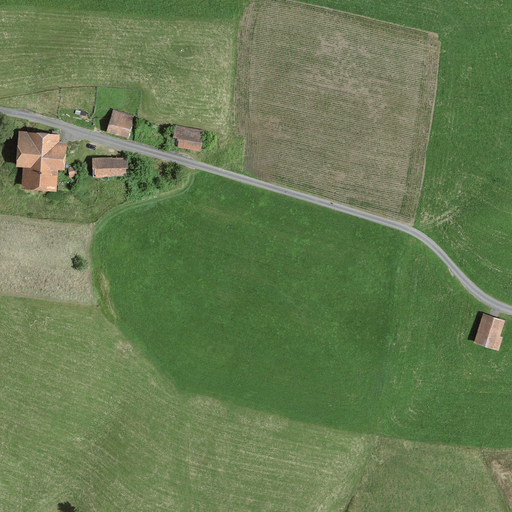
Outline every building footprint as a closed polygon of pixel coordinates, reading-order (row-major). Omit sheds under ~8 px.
[(109,130),(128,136),(134,116),(115,110),(109,130)] [(177,125),(173,142),(201,148),(204,130),(177,125)] [(59,144),(59,135),(19,133),(17,165),(23,166),(22,184),(51,186),(52,166),(63,167),(63,160),(66,158),(66,145),(59,144)] [(94,176),(127,175),(126,158),(93,160),(94,176)] [(69,167),(70,174),(79,173),(78,166),(69,167)] [(485,316),(477,343),(493,348),(502,321),(485,316)]
